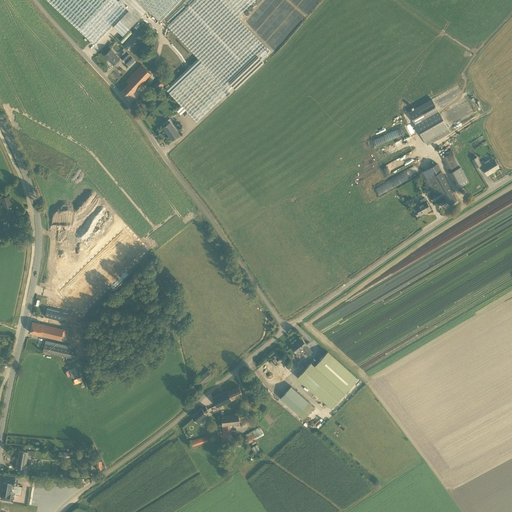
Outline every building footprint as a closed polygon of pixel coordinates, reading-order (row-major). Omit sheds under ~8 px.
[(160,22),(180,0),(47,0),(96,45),(113,26),(123,35),(147,10),(160,22)] [(194,0),(167,25),(193,53),(196,56),(198,58),(166,89),(178,101),(181,105),(176,109),(181,114),(186,110),(197,121),(233,87),(236,89),(264,62),(262,60),(270,51),(237,17),(254,0),(194,0)] [(251,25),(275,51),(278,47),(278,43),(281,43),(282,44),(286,40),(286,37),(291,37),(287,33),(287,35),(283,35),(281,33),(279,36),(276,33),(273,35),(273,38),(271,36),(271,35),(270,33),(270,30),(262,30),(260,33),(260,28),(256,28),(254,25),(251,25)] [(138,27),(123,44),(128,49),(144,31),(138,27)] [(114,65),(120,59),(111,49),(105,55),(114,65)] [(134,60),(126,51),(123,49),(122,50),(124,52),(122,54),(123,56),(121,58),(128,65),(134,60)] [(129,97),(150,75),(141,66),(126,82),(128,84),(122,91),(129,97)] [(168,83),(164,78),(160,81),(159,80),(151,88),(157,94),(168,83)] [(414,123),(427,145),(450,132),(477,117),(457,83),(431,98),(408,111),(414,123)] [(172,140),(179,135),(170,122),(163,127),(172,140)] [(372,138),(375,146),(404,134),(400,127),(372,138)] [(457,187),(469,181),(451,150),(449,151),(450,153),(443,157),(446,164),(445,165),(449,173),(457,187)] [(471,158),(472,159),(477,167),(482,164),(477,156),(478,156),(477,154),(474,155),(474,156),(471,158)] [(499,167),(495,160),(490,163),(489,160),(481,165),(482,168),(487,175),(492,172),(491,172),(499,167)] [(441,170),(437,163),(420,173),(432,194),(429,195),(433,202),(444,196),(449,204),(457,199),(441,170)] [(382,167),(385,176),(393,173),(390,164),(382,167)] [(4,215),(12,213),(10,207),(11,207),(10,206),(13,206),(10,195),(1,197),(3,203),(1,204),(4,215)] [(431,209),(426,201),(419,205),(417,202),(411,205),(415,212),(417,216),(426,211),(426,212),(431,209)] [(126,226),(57,293),(81,318),(85,315),(83,312),(148,250),(126,226)] [(48,299),(46,307),(63,311),(65,303),(48,299)] [(70,323),(71,316),(68,313),(46,308),(44,317),(70,323)] [(44,336),(46,325),(33,322),(30,332),(44,336)] [(46,325),(44,336),(61,340),(62,336),(66,337),(67,331),(46,325)] [(313,352),(307,345),(301,338),(296,342),(297,343),(292,347),(297,353),(303,349),(305,351),(308,356),(313,352)] [(74,359),(74,358),(76,352),(76,351),(45,343),(43,351),(74,359)] [(358,378),(328,351),(315,366),(311,362),(297,377),(331,408),(358,378)] [(75,366),(69,369),(72,377),(78,375),(75,366)] [(198,389),(213,376),(208,370),(193,383),(198,389)] [(232,399),(238,397),(243,395),(239,386),(229,391),(232,399)] [(304,419),(314,407),(291,386),(280,398),(304,419)] [(207,400),(211,409),(220,405),(221,412),(225,411),(224,403),(232,399),(229,391),(207,400)] [(206,406),(203,409),(202,408),(192,416),(196,421),(202,416),(205,419),(209,416),(206,413),(206,412),(209,410),(206,406)] [(225,416),(225,411),(221,412),(222,426),(225,449),(233,448),(231,425),(240,424),(239,414),(225,416)] [(249,443),(264,434),(259,427),(245,436),(249,443)] [(191,447),(209,441),(207,435),(190,441),(191,447)] [(256,445),(251,448),(256,455),(261,452),(256,445)] [(26,468),(28,454),(35,455),(35,452),(27,450),(27,451),(19,450),(18,458),(17,458),(16,466),(26,468)] [(2,491),(1,498),(14,500),(15,494),(21,495),(23,486),(14,485),(16,478),(4,477),(3,483),(4,483),(2,492),(2,491)]
